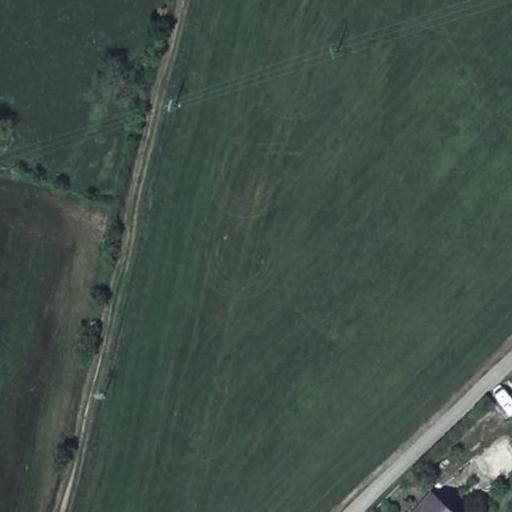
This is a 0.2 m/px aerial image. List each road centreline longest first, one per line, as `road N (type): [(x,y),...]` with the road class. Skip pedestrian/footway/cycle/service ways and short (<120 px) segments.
road 1 (track): [(183,0),(59,511)]
road 2 (unclassified): [(359,511),(511,362)]
